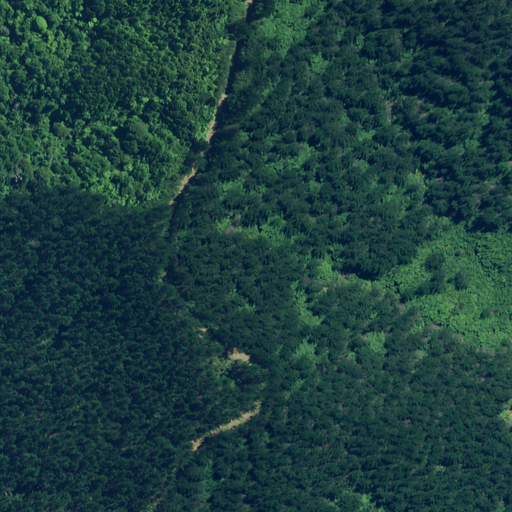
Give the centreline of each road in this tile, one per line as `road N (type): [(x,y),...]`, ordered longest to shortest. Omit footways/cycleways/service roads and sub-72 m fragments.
road 1 (track): [(219,0),(193,109),(147,234),(153,281),(220,386)]
road 2 (track): [(220,386),(213,404),(114,479),(96,511)]
road 3 (track): [(220,386),(246,419),(238,472),(264,511)]
